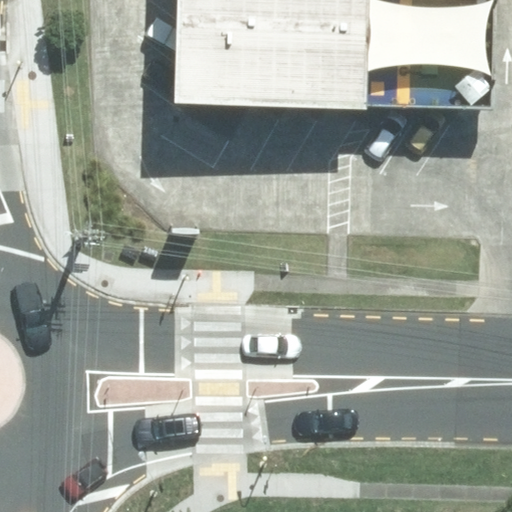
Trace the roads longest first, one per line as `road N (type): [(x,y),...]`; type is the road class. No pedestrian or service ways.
road 1 (tertiary): [(511,380),(101,436),(29,433)]
road 2 (tertiary): [(37,334),(220,340),(511,378)]
